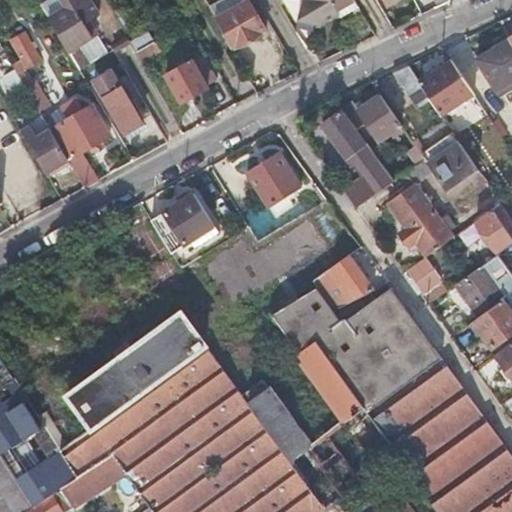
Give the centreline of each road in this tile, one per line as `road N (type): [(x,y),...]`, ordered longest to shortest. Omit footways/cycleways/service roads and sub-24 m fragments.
road 1 (residential): [(272,106),(511,440)]
road 2 (residential): [(272,106),(0,259)]
road 3 (residential): [(503,0),(272,106)]
